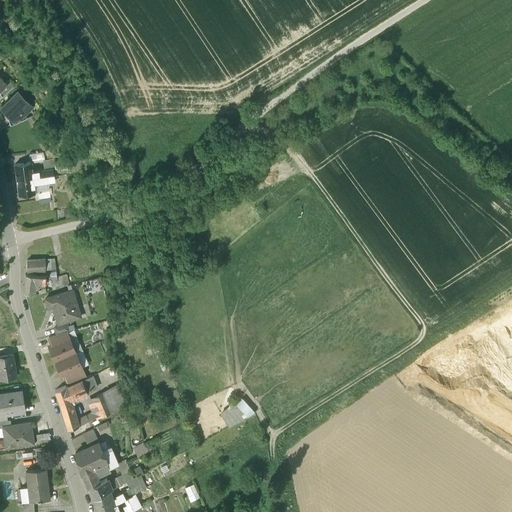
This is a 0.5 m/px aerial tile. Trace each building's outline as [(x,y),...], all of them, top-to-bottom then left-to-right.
[(10,80),(6,84),(7,86),(0,92),(0,95),(3,98),(16,86),(10,80)] [(18,92),(2,108),(7,114),(14,120),(20,113),(21,113),(22,113),(24,115),(25,115),(31,109),(24,102),(25,100),(18,92)] [(24,115),(22,113),(21,113),(20,113),(14,120),(7,114),(6,115),(11,127),(27,120),(25,115),(24,115)] [(51,122),(41,125),(43,132),(53,129),(51,122)] [(29,154),(30,163),(44,162),(44,152),(29,154)] [(45,161),(47,171),(53,170),(55,170),(54,159),(45,161)] [(31,163),(15,165),(17,180),(33,178),(32,172),(31,163)] [(34,184),(54,181),(54,175),(45,176),(33,178),(34,184)] [(33,178),(17,180),(19,196),(35,194),(34,184),(33,178)] [(49,191),(38,192),(39,199),(50,198),(49,191)] [(66,208),(67,218),(77,217),(75,207),(66,208)] [(45,259),(27,260),(27,270),(39,270),(45,269),(45,259)] [(54,259),(45,259),(45,269),(54,269),(54,259)] [(36,276),(26,275),(24,293),(34,292),(35,288),(37,288),(38,284),(45,284),(45,282),(45,277),(36,276)] [(68,275),(57,278),(59,283),(60,288),(71,285),(68,275)] [(73,290),(45,298),(48,307),(53,306),(58,324),(81,317),(73,290)] [(67,324),(54,327),(56,334),(69,331),(67,324)] [(66,332),(48,337),(52,345),(68,338),(66,332)] [(52,345),(49,346),(55,361),(75,353),(68,338),(52,345)] [(75,353),(55,361),(62,377),(64,376),(81,368),(75,353)] [(13,355),(0,356),(0,379),(16,377),(13,355)] [(81,368),(64,376),(69,386),(82,381),(86,379),(81,368)] [(86,379),(82,381),(87,392),(97,387),(93,376),(86,379)] [(69,386),(66,387),(65,386),(55,391),(61,406),(71,402),(70,399),(87,392),(82,381),(69,386)] [(116,387),(94,398),(102,417),(124,406),(116,387)] [(22,391),(0,394),(0,415),(6,414),(25,411),(23,399),(22,391)] [(248,415),(254,408),(241,394),(234,401),(248,415)] [(61,406),(68,430),(78,426),(71,402),(61,406)] [(93,413),(86,416),(89,421),(96,417),(93,413)] [(7,420),(0,421),(0,428),(3,428),(3,427),(12,425),(11,419),(7,420)] [(12,425),(3,427),(3,428),(6,448),(34,444),(33,436),(31,422),(12,425)] [(89,447),(76,453),(81,473),(107,463),(102,451),(93,430),(84,433),(89,447)] [(52,433),(33,436),(34,444),(53,441),(52,433)] [(144,443),(134,448),(137,455),(148,450),(144,443)] [(113,447),(102,451),(107,463),(109,468),(111,467),(113,469),(121,466),(113,447)] [(107,463),(81,473),(85,482),(97,476),(113,469),(111,467),(109,468),(107,463)] [(46,469),(26,472),(28,488),(29,502),(34,502),(50,500),(46,469)] [(131,472),(116,478),(117,481),(120,486),(126,482),(133,479),(131,472)] [(143,474),(137,477),(141,485),(144,483),(146,488),(149,487),(143,474)] [(97,476),(85,482),(92,500),(108,492),(112,490),(109,485),(107,479),(99,482),(97,476)] [(133,479),(126,482),(130,490),(141,485),(137,477),(133,479)] [(120,486),(117,481),(109,485),(112,490),(120,486)] [(195,482),(186,486),(191,495),(199,490),(195,482)] [(130,490),(123,493),(126,499),(134,495),(136,494),(143,490),(141,485),(130,490)] [(20,488),(22,503),(29,502),(28,488),(20,488)] [(108,492),(92,500),(96,511),(100,511),(115,505),(112,500),(108,492)] [(123,493),(117,496),(118,498),(112,500),(115,505),(125,500),(126,499),(123,493)] [(125,500),(128,506),(131,505),(131,506),(134,504),(136,510),(142,507),(136,494),(134,495),(126,499),(125,500)] [(22,503),(19,503),(19,511),(34,511),(34,502),(29,502),(22,503)]
